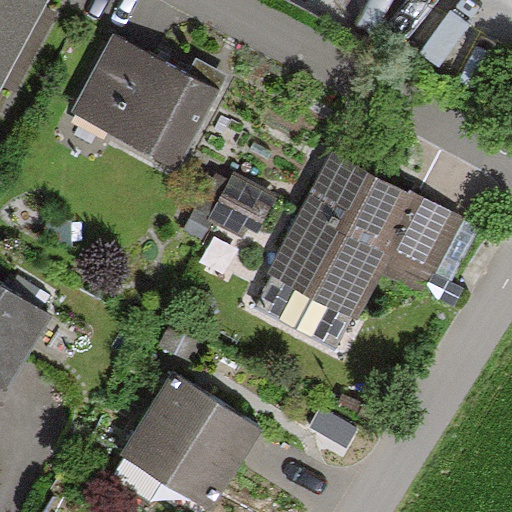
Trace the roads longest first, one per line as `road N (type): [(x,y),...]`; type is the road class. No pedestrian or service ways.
road 1 (residential): [(511,165),(208,0)]
road 2 (residential): [(511,245),(348,511)]
